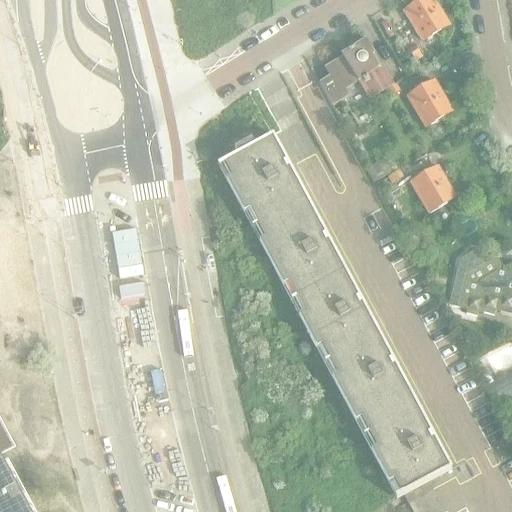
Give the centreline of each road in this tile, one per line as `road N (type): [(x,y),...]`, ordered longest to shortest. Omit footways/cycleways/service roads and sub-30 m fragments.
road 1 (tertiary): [(211,511),(168,340),(135,142)]
road 2 (tertiary): [(64,161),(142,511)]
road 3 (residential): [(351,0),(170,111),(135,142)]
road 4 (tertiary): [(21,0),(64,161)]
road 5 (tertiary): [(135,142),(107,0)]
